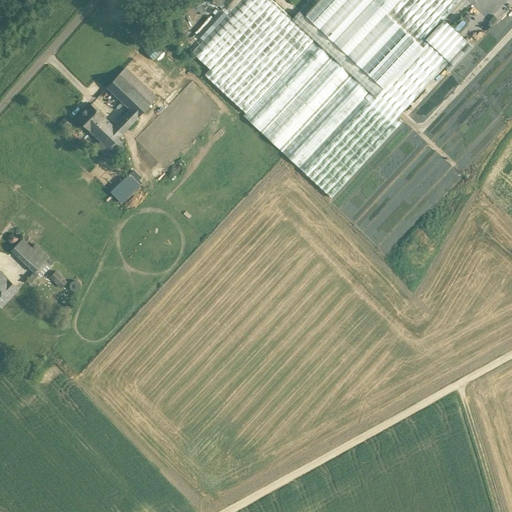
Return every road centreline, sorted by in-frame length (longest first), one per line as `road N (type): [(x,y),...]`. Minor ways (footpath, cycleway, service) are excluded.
road 1 (track): [(511,358),(228,511)]
road 2 (track): [(0,115),(100,0)]
road 3 (track): [(418,132),(511,32)]
road 4 (track): [(491,511),(453,390)]
